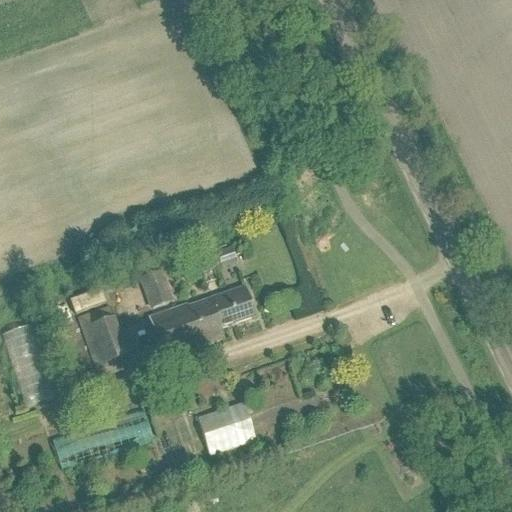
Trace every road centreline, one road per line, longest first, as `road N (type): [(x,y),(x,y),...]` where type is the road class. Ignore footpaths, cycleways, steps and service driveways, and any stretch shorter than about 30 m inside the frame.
road 1 (track): [(462,266),(0,436)]
road 2 (tertiary): [(511,365),(332,0)]
